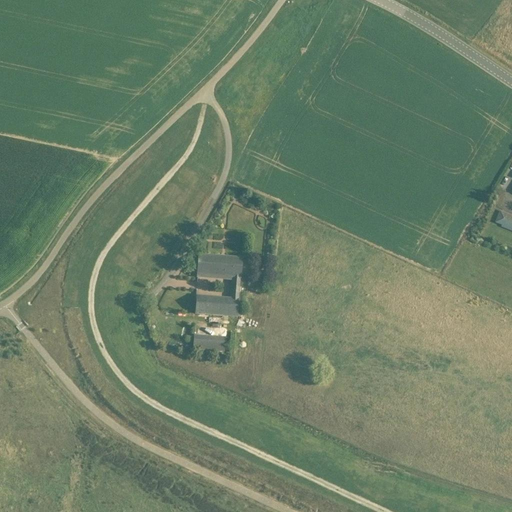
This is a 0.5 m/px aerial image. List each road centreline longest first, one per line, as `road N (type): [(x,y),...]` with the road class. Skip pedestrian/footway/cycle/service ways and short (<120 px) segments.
road 1 (unclassified): [(0,305),(38,274),(95,195),(202,90)]
road 2 (track): [(206,94),(190,149),(100,260),(90,319)]
road 3 (unclassified): [(202,90),(225,125),(227,166),(170,275),(144,300)]
road 4 (tertiary): [(511,83),(376,0)]
road 5 (unclassified): [(202,90),(281,0)]
